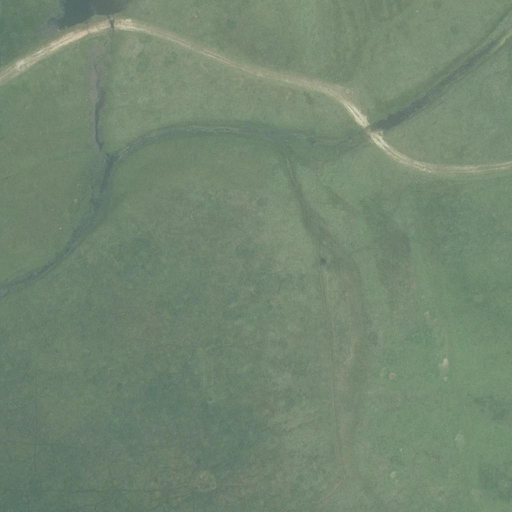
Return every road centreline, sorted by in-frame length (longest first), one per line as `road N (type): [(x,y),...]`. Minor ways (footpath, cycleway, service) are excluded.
road 1 (track): [(0,288),(57,260),(87,219),(109,163),(140,141),(182,128),(329,143),(357,138),(421,101),(511,23)]
road 2 (track): [(0,77),(85,31),(157,31),(252,71),(334,93),(388,150),(422,167),(511,164)]
road 3 (track): [(352,511),(334,441),(314,218),(274,138)]
